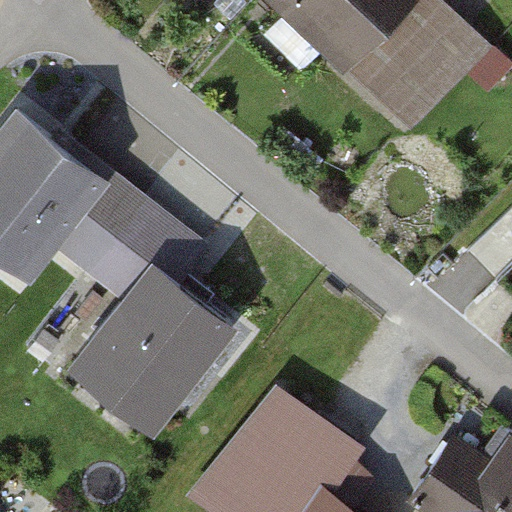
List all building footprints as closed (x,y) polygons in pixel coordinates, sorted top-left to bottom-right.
[(492,40),(450,0),(269,0),(405,131),(492,40)] [(53,235),(113,164),(109,161),(19,89),(0,112),(0,239),(31,264),(53,235)] [(312,143),(287,122),(271,142),(297,162),(312,143)] [(156,245),(183,267),(209,236),(113,157),(109,161),(113,164),(53,235),(119,290),(156,245)] [(183,267),(156,245),(119,290),(71,349),(155,417),(240,314),(183,267)] [(191,489),(224,511),(296,511),(325,471),(357,493),(384,455),(362,440),(367,434),(275,369),(191,489)] [(511,511),(511,409),(486,444),(456,423),(408,493),(435,511),(511,511)] [(387,511),(357,493),(325,471),(296,511),(387,511)]
